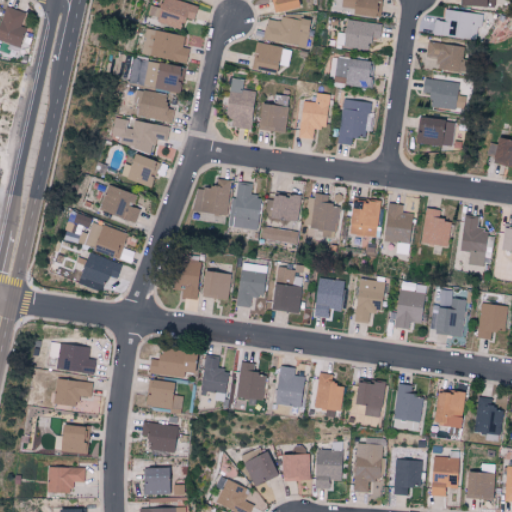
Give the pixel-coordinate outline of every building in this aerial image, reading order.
[(183,18),(193,20),(196,4),(176,0),(160,0),(156,23),(181,28),(183,18)] [(297,7),(295,0),(270,0),(274,13),(297,7)] [(378,0),(340,0),(340,7),(351,8),(350,14),(376,18),(378,0)] [(25,27),(19,25),(24,13),(5,6),(0,19),(0,40),(18,47),(25,27)] [(480,14),(444,10),(443,21),(433,19),(432,35),(477,40),(480,14)] [(262,39),(305,47),(309,21),(280,16),(279,21),(265,19),(262,39)] [(380,23),(345,21),(344,33),(336,32),(335,47),(369,49),(369,39),(379,40),(380,23)] [(184,63),(188,48),(181,47),(184,37),(145,28),(139,53),(184,63)] [(437,57),(435,69),(458,72),(463,47),(427,41),(425,55),(437,57)] [(275,64),(287,66),(291,50),(256,42),(251,65),(274,70),(275,64)] [(333,83),(370,87),(373,61),(335,57),(333,83)] [(181,65),(131,59),(128,85),(178,91),(181,65)] [(249,129),(254,91),(242,89),(243,79),(230,78),(224,118),(231,119),(230,127),(249,129)] [(420,92),(429,93),(428,106),(454,109),(457,82),(422,78),(420,92)] [(167,95),(141,89),(136,115),(170,122),(173,109),(165,108),(167,95)] [(313,102),(302,101),(296,137),(312,139),(313,127),(324,129),(329,94),(315,92),(313,102)] [(256,129),(283,133),(289,96),(273,94),(271,105),(261,103),(256,129)] [(337,143),(350,145),(351,136),(365,137),(369,103),(343,99),(337,143)] [(168,127),(133,119),(131,128),(125,127),(126,120),(114,117),(108,142),(151,152),(154,139),(165,141),(168,127)] [(442,119),(418,118),(416,144),(441,145),(442,119)] [(511,167),(511,140),(497,137),(491,162),(511,167)] [(119,178),(150,186),(157,161),(132,154),(129,165),(123,164),(119,178)] [(215,189),(196,186),(192,211),(225,215),(230,181),(216,179),(215,189)] [(231,227),(256,230),(260,196),(250,195),(251,183),(236,181),(231,227)] [(135,222),(139,209),(131,207),(135,194),(106,185),(98,211),(135,222)] [(299,196),(272,193),(269,218),(296,221),(299,196)] [(338,205),(326,204),(327,196),(308,194),(305,227),(321,228),(320,236),(335,237),(338,205)] [(379,203),(352,199),(347,233),(375,237),(379,203)] [(412,213),(401,212),(402,204),(388,202),(382,240),(396,242),(395,252),(406,254),(412,213)] [(440,210),(425,208),(421,243),(447,246),(449,220),(439,219),(440,210)] [(477,216),(464,214),(458,250),(468,252),(466,264),(481,267),(487,228),(476,226),(477,216)] [(117,258),(124,231),(91,222),(88,231),(80,229),(76,242),(93,247),(92,251),(117,258)] [(499,250),(511,251),(510,262),(511,262),(511,224),(503,223),(499,250)] [(296,242),(296,230),(261,228),(261,240),(296,242)] [(100,291),(107,274),(116,278),(121,265),(88,252),(78,277),(93,283),(91,288),(100,291)] [(197,261),(172,260),(171,289),(181,290),(181,298),(196,299),(197,261)] [(236,305),(249,307),(251,295),(263,297),(266,265),(241,262),(236,305)] [(271,310),(298,313),(302,270),(276,267),(271,310)] [(229,274),(202,270),(199,295),(225,299),(229,274)] [(313,316),(327,317),(328,309),(342,310),(345,280),(317,277),(313,316)] [(354,321),(368,323),(368,312),(380,313),(383,281),(357,279),(354,321)] [(408,328),(408,321),(421,323),(425,284),(399,282),(395,327),(408,328)] [(435,334),(461,336),(464,299),(451,299),(452,290),(438,289),(435,334)] [(476,338),(489,340),(491,330),(503,331),(507,307),(481,303),(476,338)] [(94,359),(87,358),(89,348),(59,343),(54,369),(91,375),(94,359)] [(182,378),(183,372),(192,373),(194,353),(159,348),(158,360),(149,359),(147,373),(182,378)] [(199,391),(214,392),(213,399),(222,401),(227,370),(216,368),(218,357),(205,355),(199,391)] [(256,363),(238,362),(236,399),(262,400),(263,376),(255,375),(256,363)] [(275,405),(300,406),(302,376),(293,375),(294,367),(277,366),(275,405)] [(342,385),(331,384),(332,374),(317,373),(313,408),(339,411),(342,385)] [(90,397),(91,382),(55,379),(52,404),(76,406),(77,396),(90,397)] [(145,406),(171,409),(171,412),(180,414),(182,396),(171,395),(173,382),(148,379),(145,406)] [(383,384),(356,381),(354,404),(363,405),(362,415),(379,417),(383,384)] [(409,396),(410,385),(396,384),(394,420),(420,421),(421,396),(409,396)] [(435,391),(432,425),(460,427),(463,393),(435,391)] [(502,409),(489,407),(490,398),(478,397),(473,432),(485,434),(484,440),(498,441),(502,409)] [(140,436),(148,436),(147,450),(173,451),(175,425),(141,423),(140,436)] [(88,428),(61,424),(57,450),(85,454),(88,428)] [(353,491),(367,492),(367,480),(381,481),(383,438),(364,437),(364,443),(355,443),(353,491)] [(341,442),(330,441),(330,450),(315,449),(314,488),(328,488),(328,480),(340,481),(341,442)] [(253,486),(276,476),(265,449),(253,454),(252,450),(239,455),(253,486)] [(280,455),(281,481),(309,480),(308,454),(280,455)] [(429,495),(443,496),(444,487),(455,488),(457,457),(431,457),(429,495)] [(392,494),(406,495),(406,486),(419,486),(420,461),(393,460),(392,494)] [(480,473),(466,472),(465,499),(492,500),(493,464),(480,464),(480,473)] [(83,468),(47,467),(46,492),(71,493),(71,482),(83,482),(83,468)] [(167,468),(142,468),(142,495),(168,494),(167,468)] [(243,500),(248,490),(225,479),(214,502),(234,511),(249,511),(253,505),(243,500)]
